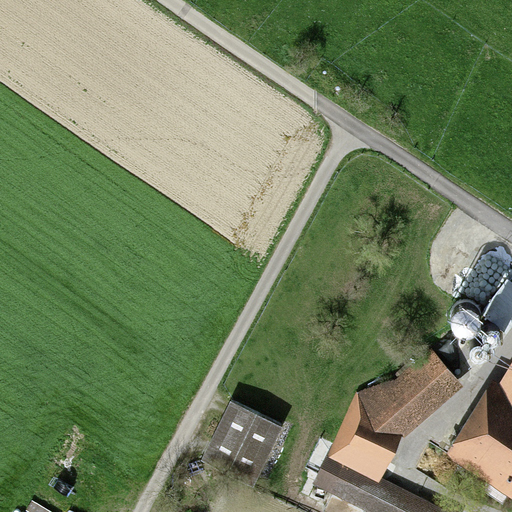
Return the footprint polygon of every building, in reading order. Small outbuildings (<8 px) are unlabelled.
[(475,325),(479,321),(481,317),(481,312),(480,307),(478,303),(474,300),(470,298),(465,298),(460,299),(455,302),(452,306),(451,311),(451,317),(453,321),(457,325),(462,327),(467,328),(471,327),(475,325)] [(483,333),(485,335),(487,337),(490,338),(493,338),(495,337),(498,335),(499,333),(500,330),(499,327),(498,324),(496,322),(493,321),(491,320),(488,321),(485,323),(483,325),(482,328),(482,330),(483,333)] [(479,353),(482,353),(485,351),(487,349),(488,346),(488,343),(487,340),(485,338),(483,336),(480,335),(477,335),(474,336),(472,338),(470,341),(470,344),(470,347),(471,349),(473,352),(476,353),(479,353)] [(456,377),(433,350),(400,378),(423,405),(456,377)] [(511,400),(497,391),(462,447),(511,478),(511,400)] [(203,456),(254,481),(282,422),(231,397),(203,456)] [(380,451),(390,431),(365,419),(356,440),(380,451)] [(331,488),(376,511),(446,511),(346,460),(331,488)] [(322,468),(313,463),(299,492),(309,497),(322,468)]
